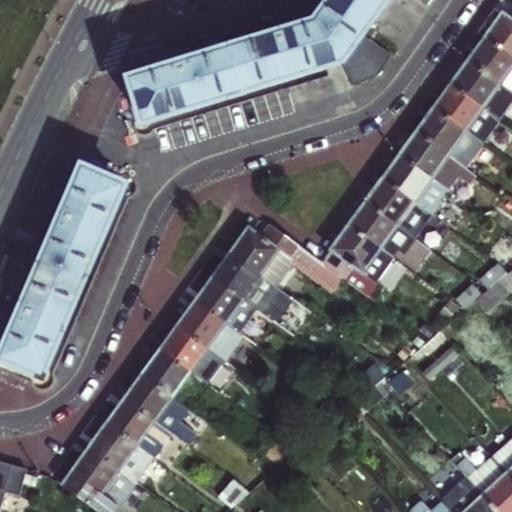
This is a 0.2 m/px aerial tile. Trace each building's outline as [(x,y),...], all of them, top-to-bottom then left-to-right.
[(323,25),(323,27),(308,31),(279,40),(251,49),(214,60),(180,70),(145,81),(136,84),(149,126),(349,67),(358,91),(382,84),(398,62),(368,40),(396,0),(422,0),(435,9),(441,0),(340,0),(327,18),(323,25)] [(511,21),(511,22),(504,17),(501,21),(487,40),(511,57),(511,21)] [(511,73),(511,57),(487,40),(479,51),(471,62),(504,85),(511,73)] [(511,91),(504,85),(471,62),(462,74),(453,86),(486,109),(495,116),(511,92),(511,91)] [(486,109),(453,86),(445,97),(437,109),(469,133),(481,142),(499,119),(495,116),(486,109)] [(469,133),(437,109),(428,121),(419,133),(452,157),(464,166),(481,142),(469,133)] [(452,157),(419,133),(412,144),(403,156),(435,179),(447,189),(449,190),(459,177),(471,187),(479,177),(466,168),(452,157)] [(447,189),(435,179),(403,156),(394,168),(385,181),(430,213),(447,189)] [(47,382),(127,189),(86,172),(79,188),(65,220),(54,249),(37,290),(26,317),(13,348),(6,364),(47,382)] [(430,213),(385,181),(377,191),(368,203),(416,239),(417,239),(433,216),(430,213)] [(416,239),(368,203),(360,215),(351,227),(383,251),(393,258),(400,248),(406,252),(416,239)] [(325,263),(317,257),(272,224),(262,238),(252,231),(244,241),(235,254),(266,277),(280,287),(297,264),(337,293),(347,279),(325,263)] [(383,251),(351,227),(338,245),(325,263),(347,279),(376,300),(385,287),(379,283),(396,260),(393,258),(383,251)] [(226,265),(218,276),(249,300),(266,277),(235,254),(226,265)] [(499,282),(507,275),(499,265),(480,281),(488,291),(499,282)] [(507,275),(499,282),(509,293),(510,294),(511,292),(511,271),(510,273),(507,275)] [(208,290),(199,302),(243,335),(262,310),(249,300),(218,276),(208,290)] [(249,300),(262,310),(277,321),(294,298),(280,287),(266,277),(249,300)] [(488,311),(509,293),(499,282),(488,291),(483,296),(477,300),(488,311)] [(477,300),(483,296),(474,286),(457,301),(465,311),(477,300)] [(191,314),(182,326),(227,360),(245,336),(243,335),(199,302),(191,314)] [(172,339),(164,350),(195,373),(207,383),(211,386),(229,362),(227,360),(182,326),(172,339)] [(147,373),(178,396),(195,373),(164,350),(155,362),(147,373)] [(130,397),(160,420),(177,432),(193,444),(201,433),(185,421),(194,409),(190,406),(178,396),(147,373),(138,385),(130,397)] [(178,396),(190,406),(207,383),(195,373),(178,396)] [(120,409),(110,423),(141,445),(154,454),(158,457),(177,432),(172,429),(160,420),(130,397),(120,409)] [(93,447),(122,470),(141,445),(110,423),(102,435),(93,447)] [(273,439),(263,453),(277,464),(287,450),(273,439)] [(122,470),(135,480),(154,454),(141,445),(122,470)] [(511,445),(495,461),(511,479),(511,445)] [(117,511),(139,483),(135,480),(122,470),(93,447),(79,466),(66,483),(104,509),(107,511),(117,511)] [(32,498),(38,470),(0,459),(0,511),(10,511),(15,494),(32,498)] [(460,470),(470,481),(498,511),(511,511),(511,479),(495,461),(481,474),(469,462),(460,470)] [(231,511),(255,490),(237,477),(218,501),(231,511)] [(498,511),(470,481),(445,504),(453,511),(498,511)] [(453,511),(445,504),(444,502),(433,511),(428,511),(421,504),(412,511),(453,511)]
